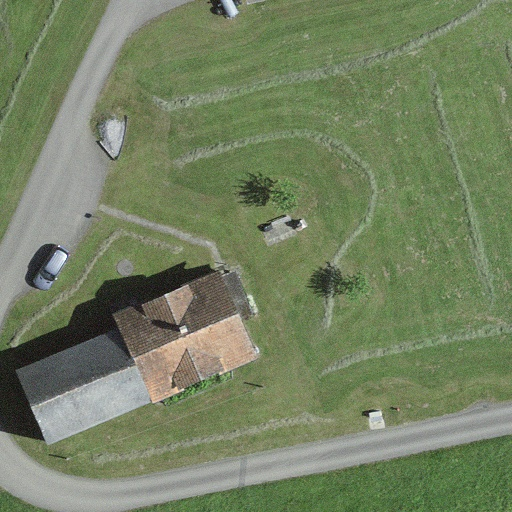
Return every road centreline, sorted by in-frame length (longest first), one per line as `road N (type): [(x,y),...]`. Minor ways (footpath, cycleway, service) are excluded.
road 1 (unclassified): [(511,419),(92,497),(15,474),(0,443)]
road 2 (unclassified): [(0,288),(150,0)]
